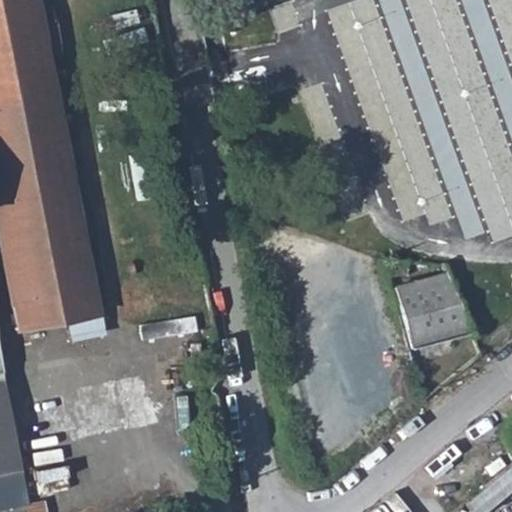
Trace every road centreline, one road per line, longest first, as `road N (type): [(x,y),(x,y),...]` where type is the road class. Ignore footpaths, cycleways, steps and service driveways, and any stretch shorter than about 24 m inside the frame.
road 1 (residential): [(170,0),(255,494),(277,511)]
road 2 (residential): [(349,511),(511,372)]
